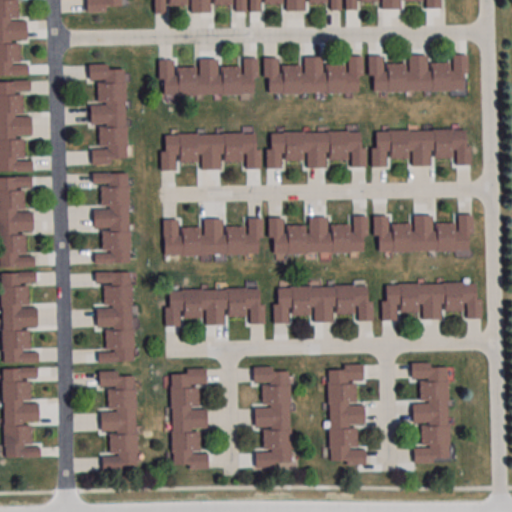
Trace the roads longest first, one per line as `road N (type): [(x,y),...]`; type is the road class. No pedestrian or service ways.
road 1 (residential): [(67,511),(52,0)]
road 2 (residential): [(486,31),(500,511)]
road 3 (residential): [(54,38),(486,31)]
road 4 (residential): [(491,188),(158,197)]
road 5 (residential): [(496,340),(166,349)]
road 6 (residential): [(386,344),(385,469)]
road 7 (residential): [(229,348),(230,470)]
